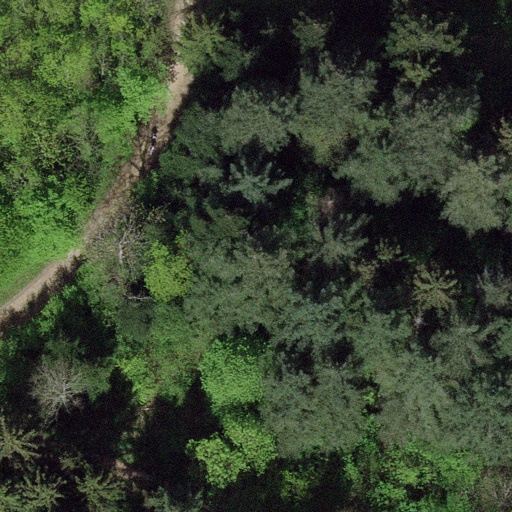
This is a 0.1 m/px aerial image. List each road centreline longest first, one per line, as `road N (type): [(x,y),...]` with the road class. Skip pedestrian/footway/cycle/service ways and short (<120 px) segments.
road 1 (track): [(202,0),(180,173),(79,290),(0,337)]
road 2 (track): [(227,511),(0,436)]
